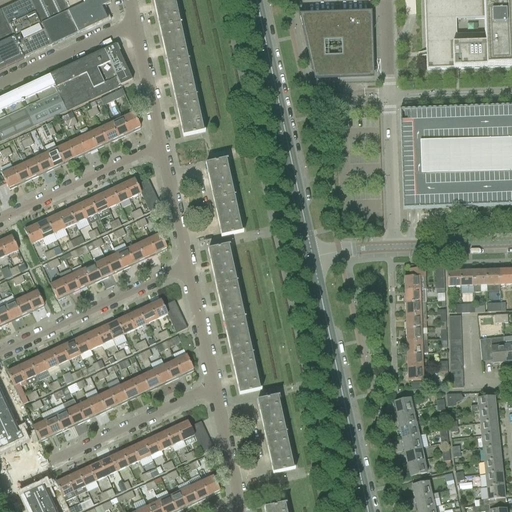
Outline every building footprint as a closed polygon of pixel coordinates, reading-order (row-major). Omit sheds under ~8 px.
[(29,0),(24,0),(1,11),(24,60),(51,47),(29,0)] [(78,34),(62,0),(29,0),(51,47),(78,34)] [(108,0),(62,0),(78,34),(107,21),(101,8),(110,4),(108,0)] [(152,0),(159,30),(181,25),(178,25),(172,0),(152,0)] [(423,0),(426,71),(511,67),(511,48),(510,0),(423,0)] [(1,11),(0,11),(0,70),(24,60),(1,11)] [(312,70),(313,75),(372,73),(372,61),(371,14),(299,16),(311,70),(312,70)] [(159,30),(167,66),(189,61),(186,61),(178,26),(181,25),(159,30)] [(116,46),(104,51),(120,87),(132,81),(116,46)] [(50,76),(58,95),(67,113),(121,88),(120,87),(104,51),(50,76)] [(167,66),(175,101),(197,97),(197,96),(194,97),(186,62),(189,61),(167,66)] [(18,91),(16,92),(25,110),(58,95),(50,76),(47,78),(48,78),(18,92),(18,91)] [(124,97),(121,90),(115,93),(118,100),(124,97)] [(0,140),(1,143),(33,128),(25,110),(16,92),(15,93),(0,100),(0,140)] [(58,95),(25,110),(33,128),(67,113),(58,95)] [(109,104),(106,97),(100,100),(103,107),(109,104)] [(197,97),(175,101),(183,138),(205,133),(202,133),(194,98),(197,97)] [(511,108),(399,113),(403,212),(409,212),(511,208),(511,108)] [(133,114),(122,119),(129,134),(132,132),(133,134),(140,130),(139,129),(140,129),(133,114)] [(65,123),(70,121),(67,115),(62,117),(63,119),(57,122),(58,126),(65,123)] [(122,119),(111,124),(118,140),(125,137),(125,135),(129,134),(122,119)] [(111,124),(100,129),(107,144),(111,142),(111,144),(118,140),(111,124)] [(100,129),(89,134),(97,151),(104,147),(103,145),(107,144),(100,129)] [(89,134),(78,139),(85,154),(89,152),(89,154),(97,151),(89,134)] [(78,139),(67,144),(75,161),(82,157),(81,156),(85,154),(78,139)] [(43,149),(46,154),(56,149),(54,144),(43,149)] [(67,144),(56,149),(63,164),(67,162),(68,164),(75,161),(67,144)] [(56,149),(46,154),(53,171),(60,167),(60,166),(63,164),(56,149)] [(46,154),(35,159),(42,174),(45,172),(46,174),(53,171),(46,154)] [(27,163),(24,164),(31,181),(39,177),(38,176),(42,174),(35,159),(27,163)] [(206,166),(214,202),(235,198),(235,197),(232,198),(224,163),(228,162),(227,161),(206,166)] [(0,168),(0,171),(2,175),(13,169),(10,164),(0,168)] [(24,164),(13,169),(20,184),(24,182),(24,184),(31,181),(24,164)] [(20,184),(13,169),(2,175),(9,190),(10,190),(10,191),(17,188),(16,186),(20,184)] [(127,184),(123,186),(130,200),(141,195),(139,192),(137,186),(134,180),(133,180),(133,179),(126,182),(127,184)] [(150,187),(148,181),(137,186),(139,192),(150,187)] [(118,186),(111,189),(119,205),(130,200),(123,186),(119,187),(118,186)] [(142,197),(153,192),(150,187),(139,192),(141,195),(142,197)] [(105,194),(101,196),(108,210),(116,207),(116,206),(119,205),(111,189),(104,192),(105,194)] [(155,197),(153,192),(142,197),(144,203),(155,197)] [(97,196),(90,199),(97,215),(108,210),(101,196),(97,197),(97,196)] [(158,203),(155,197),(144,203),(147,208),(158,203)] [(235,198),(214,202),(221,238),(243,234),(243,233),(240,234),(232,199),(235,198)] [(83,204),(79,206),(86,220),(88,220),(93,217),(97,215),(90,199),(82,203),(83,204)] [(160,209),(158,203),(147,208),(149,214),(160,209)] [(75,206),(68,209),(75,225),(86,220),(79,206),(76,208),(75,206)] [(61,214),(58,216),(64,231),(75,226),(75,225),(68,209),(61,213),(61,214)] [(53,216),(46,219),(53,236),(64,231),(58,216),(54,218),(53,216)] [(39,224),(36,226),(43,241),(53,236),(46,219),(39,223),(39,224)] [(43,241),(36,226),(32,228),(32,226),(24,229),(25,231),(24,231),(31,246),(43,241)] [(159,235),(148,240),(155,254),(159,253),(159,254),(166,251),(166,250),(159,235)] [(4,241),(0,242),(7,258),(18,252),(11,237),(10,237),(10,236),(3,239),(4,241)] [(148,240),(137,245),(145,261),(152,258),(151,256),(155,254),(148,240)] [(137,245),(126,250),(133,265),(137,263),(138,265),(145,261),(137,245)] [(208,251),(216,288),(238,283),(237,283),(234,284),(227,248),(230,247),(208,251)] [(59,248),(48,253),(51,259),(61,254),(59,248)] [(126,250),(115,255),(123,271),(130,268),(130,266),(133,265),(126,250)] [(115,255),(105,260),(111,275),(115,273),(116,275),(123,271),(115,255)] [(105,260),(94,265),(101,281),(108,278),(108,276),(111,275),(105,260)] [(94,265),(83,270),(90,285),(93,283),(94,285),(101,281),(94,265)] [(404,278),(404,291),(419,291),(419,278),(424,278),(424,269),(409,270),(409,278),(404,278)] [(83,270),(72,275),(79,292),(87,288),(86,287),(90,285),(83,270)] [(443,270),(434,271),(434,283),(434,290),(436,290),(444,290),(444,283),(443,270)] [(486,287),(499,286),(498,271),(486,272),(486,287)] [(499,286),(511,286),(511,271),(498,271),(499,286)] [(447,288),(460,288),(460,272),(447,273),(447,288)] [(473,272),(460,272),(460,288),(461,295),(473,294),(473,287),(473,272)] [(479,287),(486,287),(486,272),(473,272),(473,287),(473,294),(479,294),(479,292),(479,287)] [(72,275),(61,280),(68,295),(71,293),(72,295),(79,292),(72,275)] [(68,295),(61,280),(50,286),(57,301),(57,300),(58,302),(65,298),(64,297),(68,295)] [(216,288),(224,324),(245,319),(242,319),(235,284),(238,284),(238,283),(216,288)] [(404,291),(405,304),(420,304),(419,291),(404,291)] [(36,292),(25,297),(32,312),(36,310),(37,312),(44,309),(43,307),(36,292)] [(25,297),(14,302),(22,319),(29,315),(28,314),(32,312),(25,297)] [(153,305),(149,307),(156,321),(167,316),(166,313),(163,307),(160,301),(160,302),(159,300),(152,303),(153,305)] [(14,302),(3,307),(10,322),(14,320),(15,322),(22,319),(14,302)] [(174,302),(163,307),(166,313),(177,308),(174,302)] [(405,304),(405,317),(420,317),(420,304),(405,304)] [(495,304),(487,305),(487,313),(495,313),(500,313),(500,304),(495,304)] [(461,306),(461,314),(469,314),(469,306),(461,306)] [(3,307),(0,308),(0,328),(0,329),(7,326),(6,324),(10,322),(3,307)] [(145,307),(138,310),(145,326),(156,321),(149,307),(146,309),(145,307)] [(179,313),(177,308),(166,313),(167,316),(168,318),(179,313)] [(131,315),(128,317),(134,332),(145,326),(138,310),(131,314),(131,315)] [(182,319),(179,313),(168,318),(171,324),(182,319)] [(405,317),(405,330),(426,329),(425,316),(420,317),(405,317)] [(123,317),(116,320),(123,337),(134,332),(128,317),(124,319),(123,317)] [(184,324),(182,319),(171,324),(173,329),(184,324)] [(245,319),(224,324),(231,359),(253,355),(253,354),(250,355),(242,320),(244,320),(245,319)] [(110,325),(106,327),(112,342),(113,342),(115,348),(126,343),(123,337),(116,320),(109,324),(110,325)] [(187,330),(184,324),(173,329),(176,335),(187,330)] [(101,327),(94,331),(101,347),(112,342),(106,327),(102,329),(101,327)] [(405,330),(406,343),(426,342),(426,329),(405,330)] [(88,336),(84,337),(90,352),(101,347),(94,331),(87,334),(88,336)] [(79,337),(72,341),(80,357),(90,352),(84,337),(80,339),(79,337)] [(511,337),(502,339),(503,347),(505,364),(511,363),(511,337)] [(170,341),(166,343),(169,349),(173,347),(180,344),(177,338),(170,341)] [(481,363),(492,362),(492,365),(505,364),(503,347),(502,339),(489,341),(479,342),(481,363)] [(66,345),(62,347),(69,362),(80,357),(72,341),(65,344),(66,345)] [(114,346),(112,342),(101,347),(103,351),(114,346)] [(406,343),(406,356),(422,355),(427,355),(426,342),(406,343)] [(165,351),(162,345),(156,347),(159,354),(165,351)] [(57,347),(50,351),(58,367),(60,372),(71,367),(69,362),(62,347),(58,349),(57,347)] [(173,359),(175,362),(186,356),(183,350),(172,355),(173,359)] [(44,356),(40,358),(47,372),(58,367),(50,351),(43,354),(44,356)] [(253,355),(231,359),(239,396),(261,391),(261,390),(257,391),(250,356),(253,355)] [(406,356),(407,369),(422,368),(422,355),(406,356)] [(186,356),(175,362),(181,376),(185,374),(186,376),(193,373),(192,372),(193,371),(186,356)] [(35,358),(28,361),(36,377),(38,382),(39,383),(50,378),(49,377),(47,372),(40,358),(36,359),(35,358)] [(161,360),(150,365),(153,372),(160,386),(163,384),(164,386),(171,383),(164,367),(161,360)] [(22,366),(18,368),(25,382),(26,385),(27,387),(38,382),(36,377),(28,361),(21,364),(22,366)] [(170,364),(164,367),(171,383),(178,379),(178,378),(181,376),(175,362),(170,364)] [(88,375),(95,372),(92,366),(85,369),(88,375)] [(60,372),(58,367),(47,372),(49,377),(60,372)] [(7,373),(12,385),(14,387),(19,385),(25,382),(18,368),(14,369),(14,368),(7,371),(7,372),(7,373)] [(422,368),(407,369),(407,382),(410,382),(420,381),(423,381),(422,368)] [(153,372),(142,377),(149,393),(157,389),(156,388),(160,386),(153,372)] [(68,375),(63,377),(66,385),(73,383),(70,376),(69,374),(68,375)] [(142,377),(131,382),(138,396),(141,394),(142,396),(149,393),(142,377)] [(107,386),(109,392),(120,387),(117,381),(107,386)] [(420,381),(410,382),(410,391),(421,390),(420,381)] [(131,382),(120,387),(128,403),(135,400),(134,398),(138,396),(131,382)] [(21,388),(19,385),(14,387),(22,405),(28,403),(21,388)] [(68,388),(71,395),(77,392),(74,385),(68,388)] [(120,387),(109,392),(116,407),(120,405),(121,406),(128,403),(120,387)] [(71,395),(68,388),(61,391),(64,398),(71,395)] [(85,397),(87,402),(98,397),(96,392),(85,397)] [(109,392),(98,397),(106,413),(113,410),(112,408),(116,407),(109,392)] [(460,396),(446,396),(447,408),(454,408),(454,404),(462,400),(460,396)] [(98,397),(87,402),(94,417),(98,415),(99,416),(106,413),(98,397)] [(257,402),(265,439),(285,434),(283,434),(276,399),(279,398),(279,397),(257,402)] [(0,398),(0,447),(1,451),(23,441),(20,434),(17,435),(0,398)] [(471,414),(478,413),(495,411),(493,398),(476,400),(477,407),(471,408),(471,414)] [(393,403),(396,416),(413,412),(410,400),(393,403)] [(73,401),(63,406),(66,412),(72,427),(76,425),(77,427),(84,423),(77,407),(73,401)] [(87,402),(77,407),(84,423),(91,420),(91,418),(94,417),(87,402)] [(62,405),(51,410),(55,417),(66,412),(63,406),(62,405)] [(40,415),(44,423),(55,417),(51,410),(40,415)] [(478,413),(479,426),(496,424),(495,411),(478,413)] [(66,412),(55,417),(62,434),(70,430),(69,428),(72,427),(66,412)] [(396,416),(399,428),(416,424),(413,412),(396,416)] [(55,417),(44,423),(51,437),(54,435),(55,437),(62,434),(55,417)] [(179,426),(176,428),(183,443),(194,437),(192,433),(189,428),(187,422),(186,422),(186,421),(179,424),(179,426)] [(33,428),(34,430),(40,443),(40,442),(41,444),(48,440),(47,439),(51,437),(44,423),(33,428)] [(203,428),(201,423),(189,428),(192,433),(203,428)] [(399,428),(402,440),(418,437),(416,424),(399,428)] [(479,426),(480,438),(497,436),(496,424),(479,426)] [(171,428),(164,431),(172,448),(183,443),(176,428),(172,430),(171,428)] [(195,439),(206,434),(203,428),(192,433),(194,437),(195,439)] [(158,436),(154,438),(161,453),(172,448),(164,431),(157,435),(158,436)] [(446,431),(439,432),(440,445),(448,444),(446,431)] [(196,442),(197,444),(208,439),(206,434),(195,439),(196,442)] [(285,434),(265,439),(273,475),(295,470),(295,469),(291,470),(283,435),(285,435),(285,434)] [(480,438),(482,451),(499,449),(497,436),(480,438)] [(195,439),(194,437),(183,443),(185,448),(196,442),(195,439)] [(402,440),(404,453),(421,449),(418,437),(402,440)] [(149,438),(142,441),(150,458),(161,453),(154,438),(150,440),(149,438)] [(200,450),(211,445),(208,439),(197,444),(200,450)] [(136,446),(132,448),(139,463),(141,468),(152,463),(151,461),(150,458),(142,441),(135,445),(136,446)] [(174,453),(185,448),(183,443),(172,448),(174,453)] [(213,450),(211,445),(200,450),(202,456),(213,450)] [(128,448),(120,452),(128,468),(139,463),(132,448),(129,450),(128,448)] [(404,453),(407,465),(424,461),(421,449),(404,453)] [(482,451),(483,463),(500,462),(499,449),(482,451)] [(114,456),(110,458),(117,473),(128,468),(120,452),(113,455),(114,456)] [(106,458),(99,462),(106,478),(117,473),(110,458),(107,460),(106,458)] [(424,461),(407,465),(410,478),(427,474),(424,461)] [(92,467),(89,468),(96,483),(106,478),(99,462),(92,465),(92,467)] [(483,463),(484,476),(501,474),(500,462),(483,463)] [(84,468),(77,472),(85,488),(96,483),(89,468),(85,470),(84,468)] [(71,477),(67,479),(74,493),(85,488),(77,472),(70,475),(71,477)] [(484,476),(486,489),(503,487),(501,474),(484,476)] [(190,488),(201,482),(198,477),(187,481),(188,482),(190,488)] [(212,477),(201,482),(208,497),(212,495),(213,497),(219,494),(219,493),(219,492),(212,477)] [(56,483),(55,483),(61,496),(62,499),(63,499),(65,503),(76,498),(74,493),(67,479),(63,480),(62,479),(55,482),(56,483)] [(177,487),(179,493),(190,488),(188,482),(177,487)] [(201,482),(190,488),(198,504),(205,500),(204,499),(208,497),(201,482)] [(85,488),(87,493),(98,488),(96,483),(85,488)] [(122,483),(118,485),(119,487),(121,493),(126,491),(123,485),(122,483)] [(412,486),(415,499),(431,495),(429,483),(412,486)] [(479,502),(474,502),(475,508),(479,508),(503,505),(503,500),(504,500),(503,487),(486,489),(487,501),(479,501),(479,502)] [(52,511),(42,488),(23,497),(29,511),(52,511)] [(87,493),(85,488),(74,493),(76,498),(87,493)] [(190,488),(179,493),(186,507),(190,505),(191,507),(198,504),(190,488)] [(111,490),(101,495),(104,502),(114,497),(114,496),(111,490)] [(155,497),(157,503),(168,498),(166,492),(155,497)] [(179,493),(168,498),(175,511),(180,511),(183,511),(182,509),(186,507),(179,493)] [(415,499),(417,511),(434,508),(433,500),(439,499),(437,494),(431,495),(415,499)] [(104,502),(101,495),(96,497),(99,504),(104,502)] [(175,511),(168,498),(157,503),(161,511),(175,511)] [(84,503),(79,505),(82,511),(87,510),(93,507),(90,501),(84,503)] [(133,506),(136,511),(137,511),(146,508),(143,502),(133,506)] [(161,511),(157,503),(147,508),(148,511),(161,511)]
